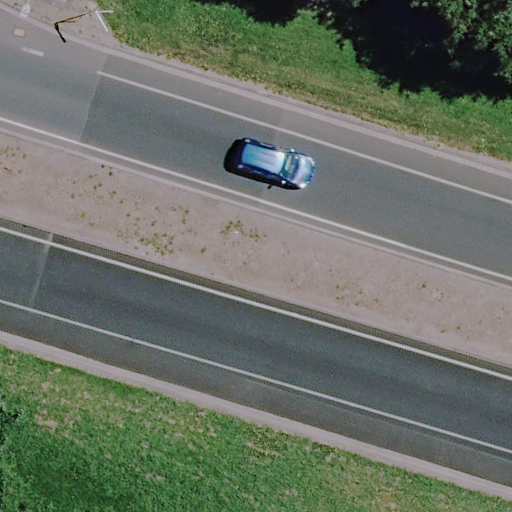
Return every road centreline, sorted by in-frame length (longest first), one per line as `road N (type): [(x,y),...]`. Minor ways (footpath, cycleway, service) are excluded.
road 1 (primary): [(511,424),(0,272)]
road 2 (primary): [(57,100),(511,239)]
